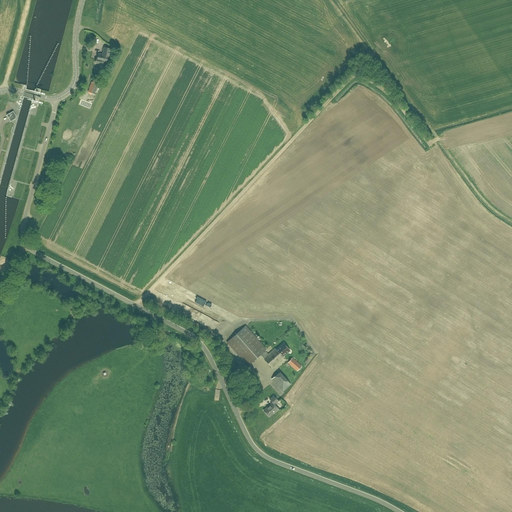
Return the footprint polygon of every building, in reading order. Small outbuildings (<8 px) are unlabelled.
[(102,54),(99,53),(98,58),(96,58),(95,63),(100,64),(101,63),(101,61),(106,62),(108,56),(109,57),(111,49),(104,47),(102,54)] [(92,82),(88,92),(94,94),(98,85),(92,82)] [(15,118),(16,116),(13,111),(9,113),(6,115),(8,117),(10,121),(15,118)] [(175,292),(196,301),(199,295),(178,286),(175,292)] [(219,310),(222,305),(214,301),(211,306),(219,310)] [(282,358),(290,351),(284,343),(276,350),(275,349),(269,355),(265,351),(266,350),(246,326),(227,342),(248,366),(261,354),(264,358),(272,368),(282,359),(282,358)] [(297,371),(302,366),(292,358),(288,363),(297,371)] [(279,372),(271,379),(282,392),(290,384),(279,372)] [(274,413),(279,409),(275,405),(279,401),(274,396),(270,399),(272,402),(264,410),(269,417),(274,413)]
